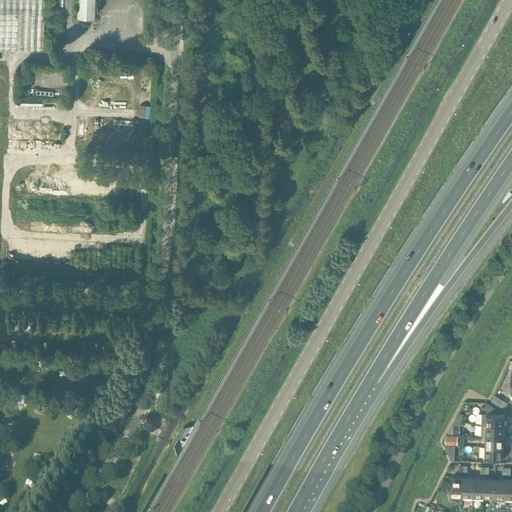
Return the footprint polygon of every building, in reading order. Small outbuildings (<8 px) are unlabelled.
[(0,0),(0,48),(43,50),(44,0),(0,0)] [(77,5),(77,18),(86,19),(87,19),(93,19),(94,19),(94,0),(85,0),(85,5),(77,5)] [(504,426),(505,415),(505,414),(488,414),(488,413),(482,413),(481,425),(504,426)] [(504,436),(504,426),(481,425),(481,435),(486,435),(486,436),(504,436)] [(447,434),(446,444),(458,444),(458,435),(447,434)] [(504,447),(504,436),(486,436),(485,447),(504,447)] [(485,447),(485,458),(489,458),(503,458),(504,447),(485,447)] [(462,495),(463,477),(451,477),(451,495),(450,499),(462,500),(462,495)] [(473,478),(463,477),(462,495),(473,496),(473,478)] [(484,478),(473,478),(473,496),(484,496),(484,478)] [(484,496),(494,497),(495,478),(484,478),(484,496)] [(506,479),(495,478),(494,497),(505,497),(506,479)]
